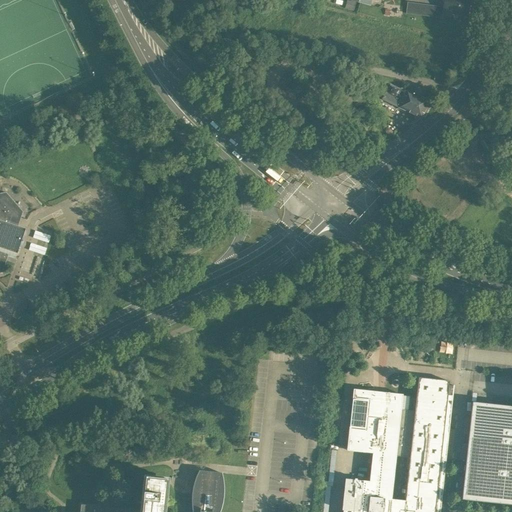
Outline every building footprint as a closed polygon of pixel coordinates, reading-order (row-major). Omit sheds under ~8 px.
[(444,0),(443,7),(407,2),(406,12),(442,18),(443,13),(467,16),(469,0),(444,0)] [(349,1),(347,9),(354,10),(356,3),(349,1)] [(387,94),(385,93),(382,99),(381,100),(420,118),(421,118),(429,102),(418,96),(411,93),(406,91),(406,92),(402,90),(401,91),(391,86),(387,94)] [(490,186),(486,190),(494,198),(498,194),(490,186)] [(0,273),(2,273),(5,264),(8,255),(16,258),(24,233),(16,231),(20,219),(23,212),(5,193),(1,193),(0,193),(0,273)] [(35,229),(32,237),(48,243),(51,235),(35,229)] [(30,242),(28,250),(44,254),(46,246),(30,242)] [(342,511),(439,511),(454,386),(448,385),(449,381),(418,378),(415,412),(401,410),(402,395),(401,395),(401,399),(354,394),(354,390),(353,390),(347,446),(373,449),(369,482),(346,479),(342,511)] [(462,493),(462,500),(471,501),(511,505),(511,407),(504,406),(472,403),(471,411),(462,493)] [(141,511),(80,505),(79,511),(219,511),(221,509),(222,503),(223,497),(224,491),(223,485),(223,479),(221,473),(199,471),(196,477),(194,482),(193,488),(192,494),(191,500),(192,506),(192,511),(162,511),(165,488),(158,487),(159,480),(145,478),(141,511)]
